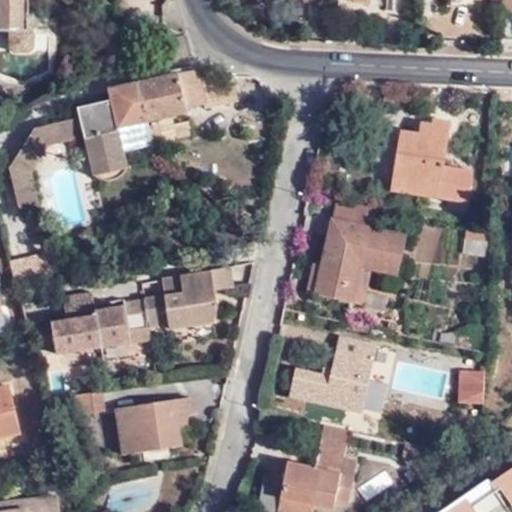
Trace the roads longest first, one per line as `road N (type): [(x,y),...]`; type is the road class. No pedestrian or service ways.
road 1 (residential): [(312,62),(238,425),(212,511)]
road 2 (tertiary): [(312,62),(511,70)]
road 3 (tertiary): [(198,0),(248,50),(312,62)]
